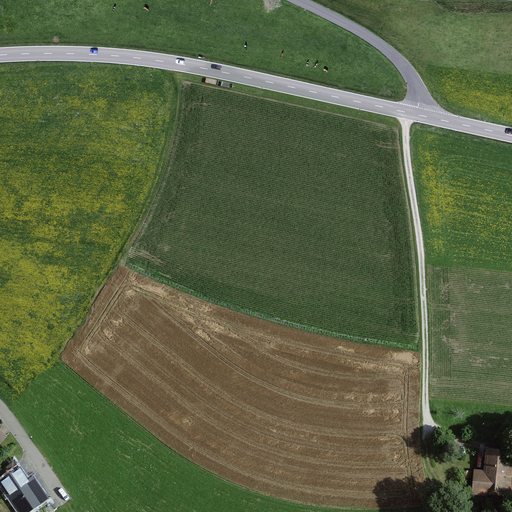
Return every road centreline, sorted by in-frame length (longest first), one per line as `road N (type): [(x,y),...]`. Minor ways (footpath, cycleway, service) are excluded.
road 1 (secondary): [(424,116),(152,59),(0,55)]
road 2 (unclassified): [(296,0),(384,47),(409,74),(424,116)]
